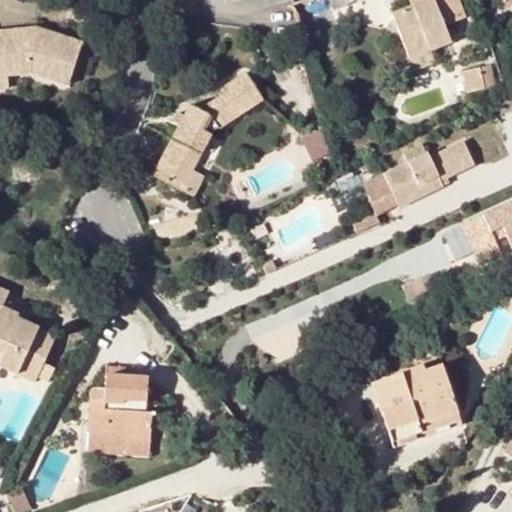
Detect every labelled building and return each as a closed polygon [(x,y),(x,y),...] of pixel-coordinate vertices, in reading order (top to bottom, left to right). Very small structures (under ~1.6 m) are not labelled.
[(361,0),(332,0),(314,8),(317,15),(362,1),(361,0)] [(410,0),(412,4),(391,13),(408,58),(428,50),(450,41),(444,26),(463,18),(455,0),(410,0)] [(511,0),(503,0),(506,9),(511,6),(511,0)] [(38,27),(24,29),(25,35),(6,36),(5,30),(0,30),(0,76),(7,76),(31,74),(66,87),(82,43),(38,27)] [(432,62),(428,50),(408,58),(413,70),(432,62)] [(479,69),(483,89),(491,88),(488,67),(479,69)] [(483,89),(479,69),(462,72),(466,93),(483,89)] [(7,76),(0,76),(0,89),(8,89),(7,76)] [(189,107),(154,177),(182,191),(191,172),(211,134),(260,101),(243,76),(223,88),(225,93),(198,112),(189,107)] [(314,158),(330,152),(321,130),(305,136),(314,158)] [(210,172),(223,139),(212,135),(199,168),(210,172)] [(425,155),(406,164),(386,173),(388,176),(402,206),(402,207),(428,195),(423,185),(440,177),(442,181),(475,166),(464,142),(430,158),(428,154),(425,155)] [(401,153),(406,164),(425,155),(420,144),(401,153)] [(191,172),(182,191),(192,197),(202,177),(191,172)] [(388,176),(372,184),(385,213),(402,206),(388,176)] [(445,187),(442,181),(440,177),(423,185),(428,195),(445,187)] [(511,202),(485,214),(497,241),(511,235),(511,202)] [(388,218),(366,228),(369,235),(391,226),(388,218)] [(511,247),(511,235),(497,241),(501,252),(511,247)] [(0,350),(4,352),(0,362),(0,365),(34,382),(38,375),(48,380),(55,366),(44,361),(57,336),(28,322),(16,316),(18,313),(2,306),(5,299),(9,293),(0,289),(0,350)] [(32,313),(5,299),(2,306),(18,313),(16,316),(28,322),(32,313)] [(422,366),(372,383),(395,449),(422,439),(418,427),(456,413),(435,356),(421,360),(422,366)] [(105,366),(104,375),(130,376),(129,366),(105,366)] [(145,376),(130,376),(104,375),(104,389),(93,389),(90,396),(88,431),(123,432),(124,440),(148,441),(149,412),(143,412),(145,376)] [(460,425),(456,413),(418,427),(422,439),(460,425)] [(123,432),(88,431),(87,453),(147,455),(148,441),(124,440),(123,432)] [(22,487),(6,494),(5,495),(10,505),(26,499),(22,487)] [(30,511),(32,511),(26,499),(10,505),(13,511),(30,511)]
